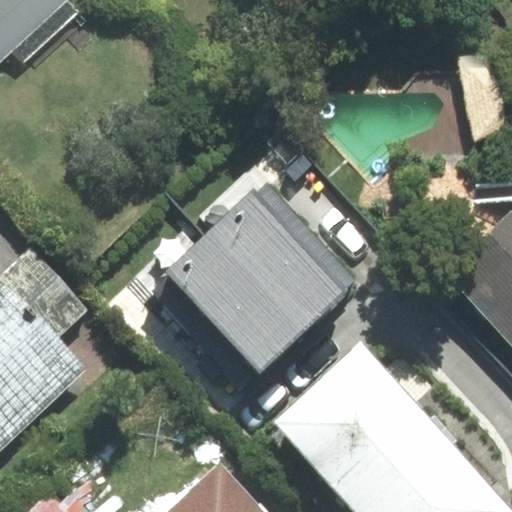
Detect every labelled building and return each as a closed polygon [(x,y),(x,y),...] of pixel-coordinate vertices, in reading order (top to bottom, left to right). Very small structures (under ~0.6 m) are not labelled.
[(0,0),(0,54),(7,49),(19,63),(79,12),(68,0),(0,0)] [(204,233),(298,333),(357,279),(267,183),(256,193),(252,189),(204,233)] [(511,213),(449,270),(511,340),(511,213)] [(298,333),(204,233),(166,268),(259,368),(298,333)] [(84,310),(30,252),(0,279),(0,448),(86,369),(56,337),(84,310)] [(511,511),(360,346),(277,421),(358,511),(511,511)] [(260,511),(221,468),(172,511),(260,511)] [(64,511),(46,495),(30,511),(64,511)]
